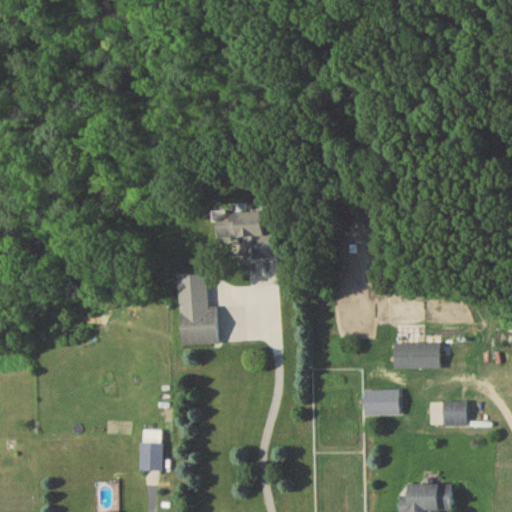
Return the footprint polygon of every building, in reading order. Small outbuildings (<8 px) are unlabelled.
[(279,260),(279,235),(266,236),(266,214),(219,215),(220,242),(247,242),(247,261),(279,260)] [(183,311),(183,348),(220,347),(219,310),(183,311)] [(442,346),(395,346),(395,372),(442,372),(442,346)] [(468,429),(468,404),(444,404),(444,429),(468,429)] [(143,474),(164,474),(164,434),(143,434),(143,474)] [(401,511),(453,511),(454,487),(411,487),(411,500),(401,500),(401,511)]
